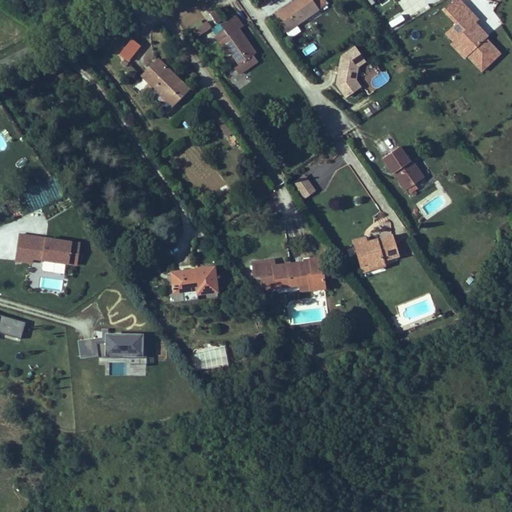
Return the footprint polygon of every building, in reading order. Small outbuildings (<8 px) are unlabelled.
[(328,5),(324,0),(296,0),(275,15),(288,32),(328,5)] [(490,36),(477,23),(480,21),(460,0),(459,0),(443,11),(456,25),(446,35),(453,42),(450,44),(465,60),(468,58),(482,73),(502,55),(487,39),(490,36)] [(213,10),(209,13),(216,25),(221,22),(213,10)] [(224,29),(213,36),(227,56),(230,54),(237,65),(233,67),(239,75),(258,62),(253,55),(256,53),(240,29),(244,26),(236,15),(221,25),(224,29)] [(391,28),(405,22),(403,16),(389,21),(391,28)] [(212,28),(207,20),(194,29),(198,37),(212,28)] [(133,41),(121,56),(129,63),(141,47),(133,41)] [(306,57),(318,50),(314,43),(302,50),(306,57)] [(362,88),(357,81),(359,69),(366,64),(355,48),(342,57),(336,85),(347,99),(362,88)] [(160,60),(142,78),(173,109),(191,90),(160,60)] [(377,102),(364,110),(368,117),(381,109),(377,102)] [(233,133),(214,108),(207,112),(226,138),(233,133)] [(342,136),(334,142),(364,186),(372,181),(342,136)] [(384,161),(394,175),(397,173),(409,190),(415,186),(425,179),(413,161),(411,163),(401,149),(384,161)] [(397,173),(394,175),(406,192),(409,190),(397,173)] [(316,191),(305,176),(293,184),(304,200),(316,191)] [(59,192),(52,195),(49,185),(34,190),(39,206),(61,199),(59,192)] [(415,186),(409,190),(412,194),(418,190),(415,186)] [(81,245),(21,235),(17,262),(33,264),(34,260),(78,267),(81,245)] [(394,236),(368,243),(367,237),(353,241),(360,267),(371,264),(372,271),(386,267),(385,262),(400,258),(394,236)] [(275,288),(275,291),(299,288),(300,294),(327,291),(323,258),(304,260),(304,263),(277,266),(276,260),(252,263),(255,281),(261,280),(262,290),(275,288)] [(371,264),(360,267),(362,273),(372,271),(371,264)] [(218,293),(215,267),(171,273),(174,296),(196,293),(196,296),(218,293)] [(0,334),(21,341),(26,324),(0,316),(0,334)] [(145,360),(145,336),(108,335),(108,330),(102,329),(102,338),(78,341),(81,360),(98,358),(98,360),(145,360)] [(224,346),(192,354),(198,373),(229,364),(224,346)]
